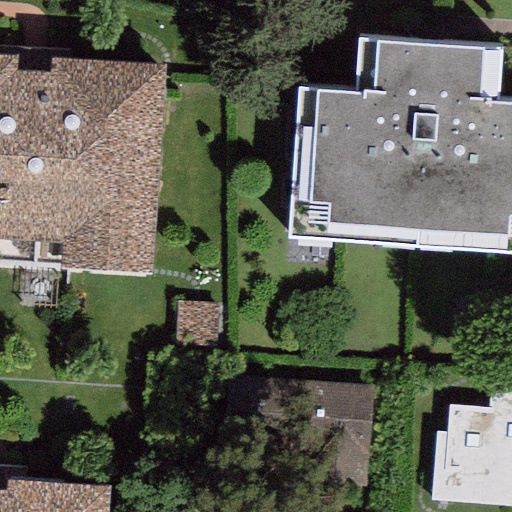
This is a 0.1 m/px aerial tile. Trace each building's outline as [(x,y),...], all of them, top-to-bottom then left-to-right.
[(17,47),(0,46),(0,256),(150,266),(163,56),(50,49),(48,66),(16,64),(17,47)] [(287,96),(278,242),(511,255),(511,108),(490,108),(493,55),(356,48),(353,100),(287,96)] [(374,386),(229,378),(223,476),(368,484),(374,386)] [(511,409),(437,406),(432,499),(511,503),(511,409)] [(96,511),(97,487),(0,482),(0,511),(96,511)]
